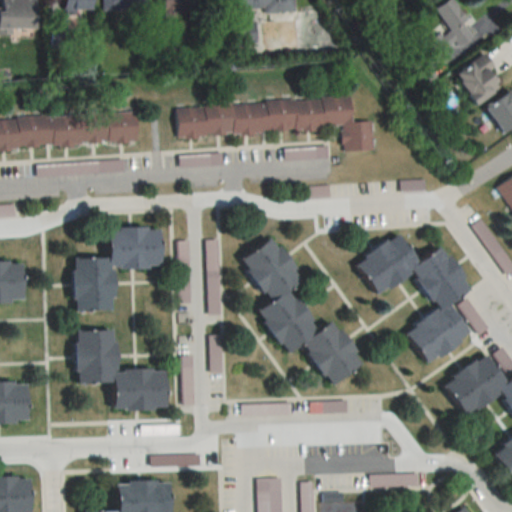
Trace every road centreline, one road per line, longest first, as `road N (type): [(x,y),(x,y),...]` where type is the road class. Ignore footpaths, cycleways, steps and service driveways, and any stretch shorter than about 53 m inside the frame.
road 1 (residential): [(194,203),(78,211),(0,229),(496,284),(449,218),(432,208),(194,203)]
road 2 (residential): [(0,448),(206,444),(228,457),(289,465),(446,457),(499,511),(55,447)]
road 3 (residential): [(194,203),(206,444)]
road 4 (residential): [(73,213),(71,182),(234,166),(237,204)]
